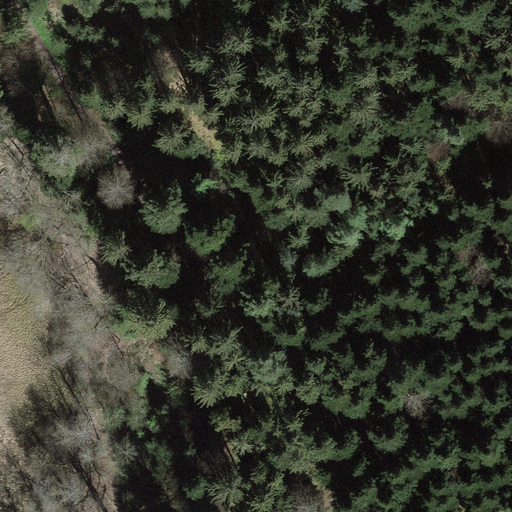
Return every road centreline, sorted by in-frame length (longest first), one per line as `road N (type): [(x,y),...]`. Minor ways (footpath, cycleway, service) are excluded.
road 1 (track): [(427,511),(335,375),(180,239)]
road 2 (track): [(180,239),(9,0)]
road 3 (track): [(180,239),(228,511)]
road 4 (track): [(305,344),(511,327)]
